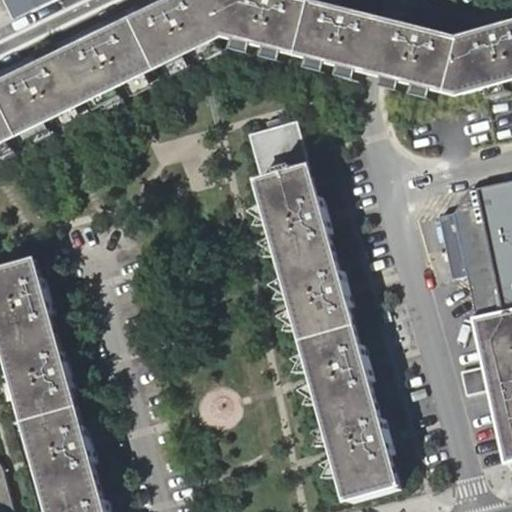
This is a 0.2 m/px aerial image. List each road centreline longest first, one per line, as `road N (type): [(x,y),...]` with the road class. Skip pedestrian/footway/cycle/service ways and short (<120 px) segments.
road 1 (residential): [(389,188),(478,511)]
road 2 (residential): [(89,240),(163,511)]
road 3 (residential): [(389,24),(369,112),(389,188)]
road 4 (residential): [(0,58),(121,0)]
road 5 (residential): [(511,162),(389,188)]
